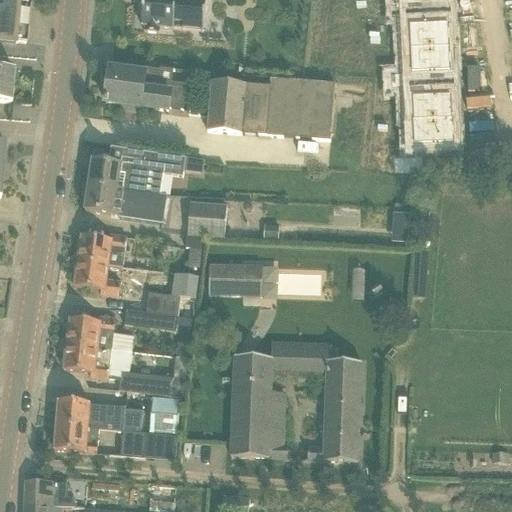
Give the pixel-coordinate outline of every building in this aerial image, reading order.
[(30,0),(0,0),(0,42),(27,44),(30,0)] [(174,31),(175,29),(203,32),(206,0),(144,0),(142,28),(145,28),(145,34),(160,35),(160,30),(174,31)] [(448,4),(448,0),(407,0),(408,6),(400,6),(400,18),(424,17),(423,5),(448,4)] [(424,28),(424,17),(400,18),(401,29),(409,29),(411,53),(451,51),(450,47),(453,46),(453,32),(450,32),(449,27),(424,28)] [(451,56),(451,51),(411,53),(412,77),(403,78),(403,90),(427,89),(427,77),(452,76),(451,71),(455,71),(454,56),(451,56)] [(187,88),(171,86),(173,73),(144,70),(134,68),(133,74),(111,71),(106,105),(168,113),(169,110),(183,112),(187,88)] [(0,103),(11,105),(14,71),(0,69),(0,103)] [(271,89),(212,84),(208,134),(242,137),(331,144),(335,87),(295,83),(294,92),(271,90),(271,89)] [(413,125),(454,123),(453,123),(452,99),(428,100),(427,89),(403,90),(404,102),(413,101),(414,124),(413,125)] [(454,128),(454,123),(413,125),(414,150),(455,148),(455,143),(458,143),(457,128),(454,128)] [(108,164),(93,162),(89,187),(125,193),(125,192),(160,197),(163,176),(183,179),(186,160),(111,149),(108,164)] [(422,158),(399,159),(399,171),(423,169),(422,158)] [(184,174),(203,177),(205,163),(186,160),(184,174)] [(125,193),(89,187),(85,213),(157,224),(160,206),(134,202),(133,207),(123,206),(125,193)] [(224,241),(227,209),(191,205),(189,238),(204,241),(204,240),(224,241)] [(278,242),(279,228),(264,227),(264,241),(278,242)] [(109,242),(82,238),(78,263),(122,269),(125,255),(126,255),(128,239),(110,237),(109,242)] [(200,271),(201,253),(190,252),(188,270),(200,271)] [(122,269),(78,263),(74,289),(102,293),(101,297),(120,300),(122,285),(107,283),(109,268),(122,270),(122,269)] [(262,270),(210,269),(210,298),(261,299),(262,270)] [(178,277),(176,299),(181,300),(196,302),(199,279),(178,277)] [(179,319),(181,300),(150,296),(147,315),(179,319)] [(179,319),(147,315),(127,313),(125,328),(177,334),(179,319)] [(67,346),(113,352),(117,321),(99,319),(98,324),(70,321),(67,346)] [(308,464),(358,465),(362,365),(331,364),(332,348),(272,344),(272,360),(235,358),(232,460),(288,462),(288,448),(284,448),(286,420),(271,420),(273,373),(328,376),(325,451),(309,450),(308,464)] [(113,352),(67,346),(64,372),(91,376),(91,380),(109,383),(109,381),(113,352)] [(178,347),(176,359),(188,360),(189,348),(178,347)] [(186,382),(121,375),(119,393),(184,401),(184,400),(186,382)] [(152,402),(150,434),(177,436),(179,404),(152,402)] [(99,432),(124,434),(125,412),(125,409),(104,408),(104,415),(89,414),(90,406),(59,404),(57,429),(99,432)] [(98,447),(99,432),(57,429),(55,454),(86,456),(97,457),(98,447)] [(146,436),(124,434),(121,459),(144,461),(146,436)] [(492,466),(508,466),(508,456),(492,455),(492,466)] [(61,511),(62,502),(68,502),(69,486),(26,485),(25,511),(45,511),(45,510),(61,511)] [(128,488),(107,486),(106,492),(120,492),(118,510),(126,511),(127,508),(128,488)] [(107,511),(118,511),(120,496),(99,495),(98,511),(107,511)] [(249,511),(250,501),(224,499),(223,511),(249,511)]
